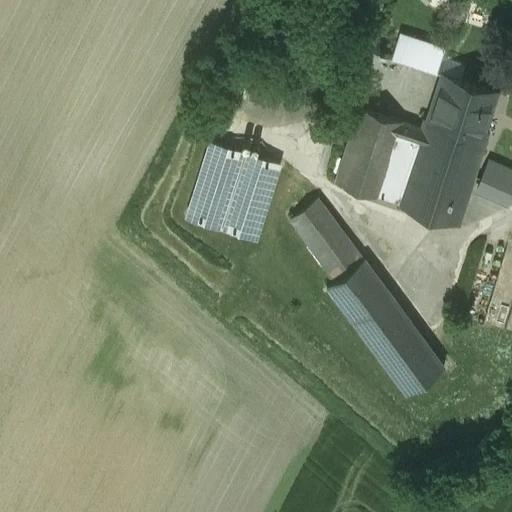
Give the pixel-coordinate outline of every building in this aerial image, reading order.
[(444,49),(399,34),(392,57),(437,72),(444,49)] [(497,90),(442,72),(427,118),(485,137),(487,130),(484,129),(497,90)] [(423,126),(361,106),(336,180),(458,220),(485,137),(427,118),(425,117),(423,126)] [(280,161),(210,139),(186,213),(256,236),(280,161)] [(511,169),(489,159),(483,176),(511,189),(511,169)] [(511,189),(483,176),(477,190),(506,203),(511,189)] [(363,258),(317,196),(290,216),(336,278),(363,258)] [(286,219),(274,228),(288,248),(301,238),(286,219)] [(444,365),(363,258),(336,278),(326,285),(407,393),(444,365)]
